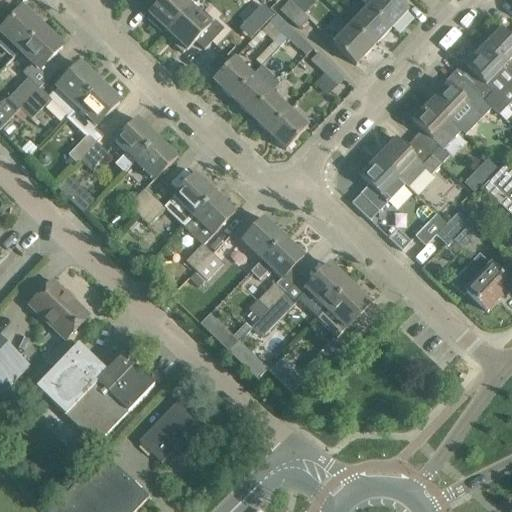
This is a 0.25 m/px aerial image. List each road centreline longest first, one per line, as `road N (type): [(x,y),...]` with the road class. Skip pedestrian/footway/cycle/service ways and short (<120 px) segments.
road 1 (residential): [(293,455),(284,435),(0,161)]
road 2 (residential): [(503,372),(328,208),(286,187)]
road 3 (residential): [(286,187),(246,169),(82,4)]
road 4 (residential): [(286,187),(464,0)]
road 5 (unclassified): [(503,372),(423,480),(403,488)]
